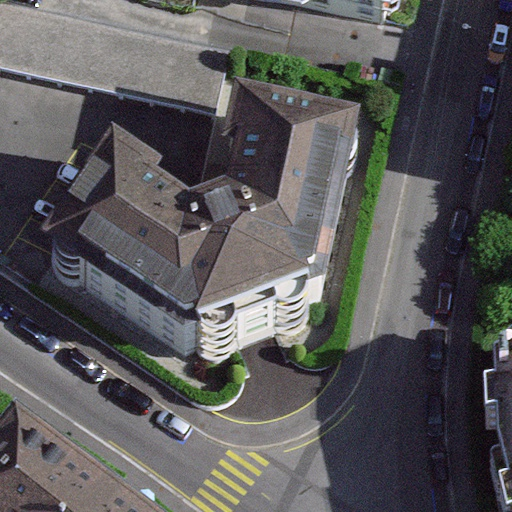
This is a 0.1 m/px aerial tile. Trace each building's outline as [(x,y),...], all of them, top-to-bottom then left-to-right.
[(375,0),(252,0),(251,8),(368,33),(375,0)] [(0,71),(216,119),(231,54),(0,3),(0,71)] [(351,148),(245,125),(237,164),(244,165),(232,224),(188,242),(140,208),(145,201),(112,180),(52,271),(185,359),(254,334),(320,309),(351,148)] [(511,511),(511,393),(499,400),(502,490),(507,511),(511,511)] [(101,511),(17,448),(0,470),(0,511),(101,511)]
